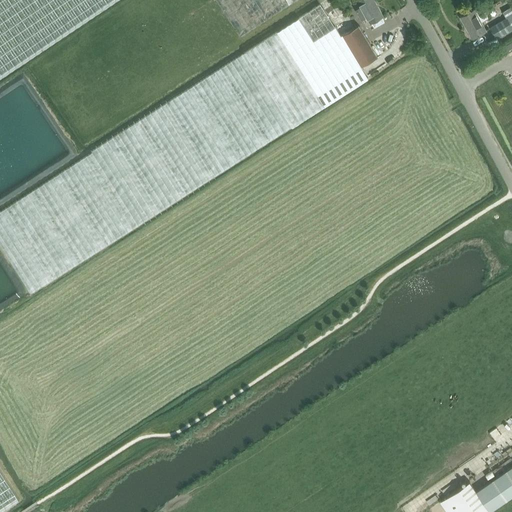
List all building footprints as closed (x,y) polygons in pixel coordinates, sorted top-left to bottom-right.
[(0,0),(0,76),(114,0),(0,0)] [(216,0),(240,36),(295,0),(216,0)] [(334,0),(326,0),(323,2),(361,66),(378,56),(359,25),(354,28),(346,13),(343,15),(334,0)] [(374,0),(357,0),(361,7),(356,10),(361,20),(367,17),(370,23),(374,21),(375,24),(383,19),(381,17),(383,16),(374,0)] [(0,244),(31,294),(368,77),(361,66),(323,2),(92,150),(93,151),(0,211),(0,244)] [(481,5),(474,9),(460,17),(472,38),(486,30),(481,22),(488,18),(481,5)] [(506,17),(490,27),(497,38),(511,28),(511,9),(510,7),(503,11),(506,17)] [(487,511),(511,495),(511,465),(476,490),(470,481),(440,502),(447,511),(487,511)] [(0,510),(19,498),(0,468),(0,510)]
